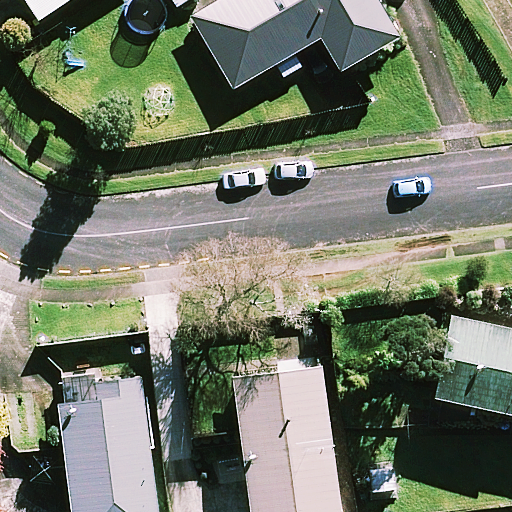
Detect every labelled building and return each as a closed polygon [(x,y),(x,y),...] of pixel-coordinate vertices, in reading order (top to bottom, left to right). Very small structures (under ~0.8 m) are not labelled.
[(22,0),(37,25),(77,0),(22,0)] [(193,0),(171,0),(177,10),(193,0)] [(397,43),(371,0),(228,0),(191,22),(234,93),(276,68),(283,80),(299,71),(292,59),(319,43),(339,77),(397,43)] [(511,335),(455,324),(439,408),(511,422),(511,335)] [(335,511),(318,371),(233,382),(249,511),(335,511)] [(153,511),(140,386),(57,395),(69,511),(153,511)]
